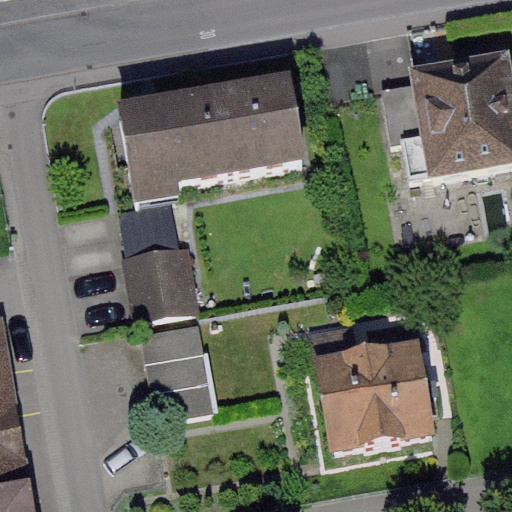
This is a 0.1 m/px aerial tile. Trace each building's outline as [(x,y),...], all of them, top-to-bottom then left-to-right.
[(511,49),(413,69),(443,214),(511,200),(511,49)] [(292,80),(116,111),(134,213),(310,182),(292,80)] [(190,249),(123,262),(136,327),(203,314),(190,249)] [(0,511),(43,511),(9,325),(0,326),(0,511)] [(205,329),(142,339),(157,427),(220,417),(205,329)] [(316,364),(334,467),(443,448),(424,344),(316,364)]
